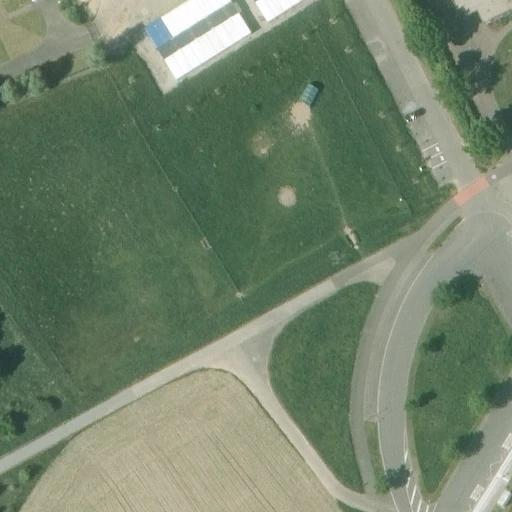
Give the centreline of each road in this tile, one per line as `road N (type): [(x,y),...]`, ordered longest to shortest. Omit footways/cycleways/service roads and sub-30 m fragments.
road 1 (track): [(0,467),(386,256),(409,255),(432,274)]
road 2 (track): [(373,0),(470,191),(481,241)]
road 3 (track): [(407,511),(381,511),(333,487),(229,344)]
road 4 (unclassified): [(432,274),(408,317),(391,388),(407,511)]
road 5 (unclassified): [(451,511),(511,407)]
